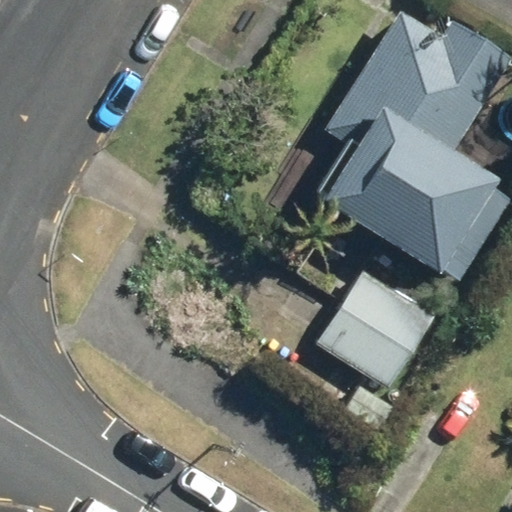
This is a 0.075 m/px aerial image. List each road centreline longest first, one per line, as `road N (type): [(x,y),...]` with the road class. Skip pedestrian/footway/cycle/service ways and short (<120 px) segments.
road 1 (residential): [(168,511),(0,410)]
road 2 (residential): [(101,0),(0,158)]
